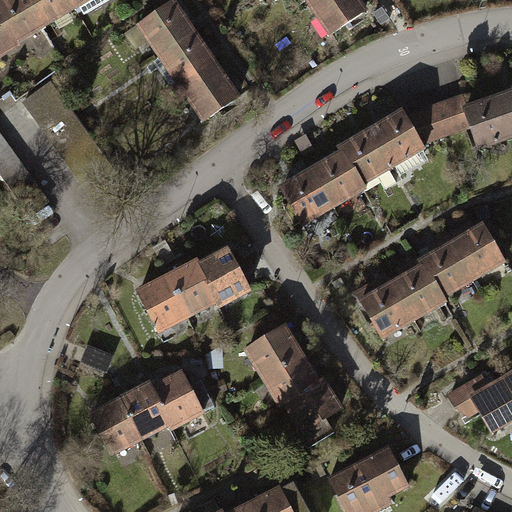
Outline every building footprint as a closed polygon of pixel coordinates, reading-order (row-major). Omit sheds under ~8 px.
[(48,27),(31,0),(6,0),(0,4),(0,62),(32,44),(29,39),(48,27)] [(83,6),(79,0),(31,0),(48,27),(83,6)] [(79,0),(83,6),(89,16),(115,0),(79,0)] [(180,0),(145,24),(167,56),(205,30),(184,0),(180,0)] [(316,0),(314,2),(335,34),(374,8),(368,0),(316,0)] [(167,56),(189,88),(227,62),(205,30),(167,56)] [(189,88),(211,120),(249,94),(227,62),(189,88)] [(54,81),(25,100),(99,206),(128,187),(54,81)] [(511,85),(499,91),(511,128),(511,85)] [(461,104),(477,149),(511,136),(511,128),(499,91),(461,104)] [(425,143),(469,127),(461,104),(458,95),(407,113),(425,143)] [(371,126),(396,167),(428,148),(425,143),(407,113),(403,107),(371,126)] [(0,126),(0,172),(47,240),(69,225),(0,126)] [(341,148),(364,186),(396,167),(371,126),(339,145),(341,148)] [(309,168),(334,209),(366,189),(364,186),(341,148),(309,168)] [(277,187),(302,228),(334,209),(309,168),(277,187)] [(505,262),(482,222),(451,239),(474,279),(505,262)] [(474,279),(451,239),(420,257),(424,264),(443,297),(474,279)] [(230,246),(200,262),(219,300),(222,305),(253,289),(230,246)] [(197,257),(166,273),(189,316),(219,300),(200,262),(197,257)] [(443,297),(424,264),(392,281),(415,321),(446,304),(443,297)] [(166,273),(136,289),(158,332),(189,316),(166,273)] [(415,321),(392,281),(361,299),(384,339),(415,321)] [(305,353),(287,324),(244,349),(261,378),(305,353)] [(107,372),(113,356),(87,346),(81,362),(107,372)] [(322,382),(305,353),(261,378),(279,407),(284,404),(322,382)] [(183,367),(153,383),(172,421),(175,426),(206,410),(183,367)] [(511,370),(499,378),(511,400),(511,370)] [(511,417),(511,400),(499,378),(488,384),(483,375),(451,392),(466,419),(479,412),(489,430),(511,417)] [(149,378),(119,394),(141,437),(172,421),(153,383),(149,378)] [(344,408),(327,378),(322,382),(284,404),(301,433),(296,436),(306,452),(336,434),(327,418),(344,408)] [(119,394),(88,410),(111,453),(141,437),(119,394)] [(410,487),(390,447),(330,477),(347,511),(378,511),(392,505),(389,498),(410,487)] [(280,485),(252,500),(258,511),(310,511),(295,482),(282,489),(280,485)] [(258,511),(252,500),(228,511),(258,511)]
